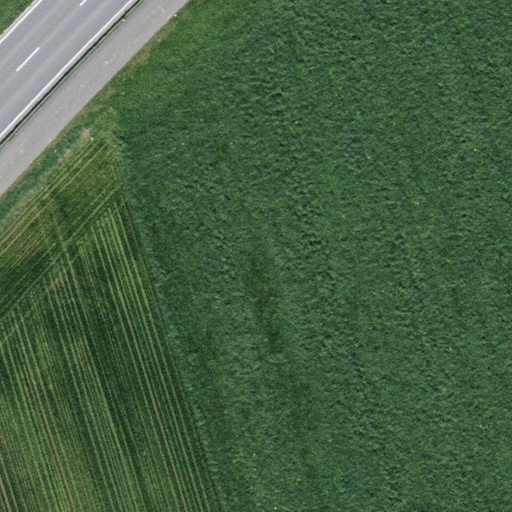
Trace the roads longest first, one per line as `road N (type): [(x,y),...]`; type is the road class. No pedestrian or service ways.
road 1 (track): [(168,0),(0,177)]
road 2 (secondary): [(0,91),(86,0)]
